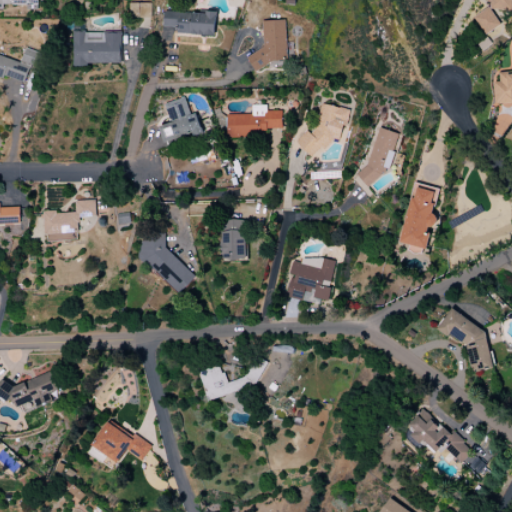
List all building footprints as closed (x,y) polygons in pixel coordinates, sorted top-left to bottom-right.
[(37,5),(37,0),(0,0),(0,10),(3,10),(3,5),(37,5)] [(511,0),(487,0),(487,9),(509,11),(509,4),(511,4),(511,0)] [(151,3),(129,3),(129,18),(151,17),(151,3)] [(483,35),(500,27),(490,7),(473,15),(483,35)] [(177,34),(215,36),(216,13),(164,11),(163,27),(178,28),(177,34)] [(285,20),(262,21),(263,52),(251,53),(251,64),(287,63),(285,20)] [(121,33),(72,32),(72,64),(121,64),(121,33)] [(20,63),(0,55),(0,77),(4,79),(5,76),(26,83),(37,52),(25,48),(20,63)] [(511,71),(498,72),(499,82),(492,82),(493,104),(511,102),(511,71)] [(202,133),(196,113),(190,115),(185,97),(164,104),(170,123),(160,126),(165,144),(202,133)] [(251,115),(227,114),(226,137),(269,138),(269,129),(282,129),(282,111),(266,111),(266,106),(251,105),(251,115)] [(315,133),(301,131),(298,152),(316,154),(317,147),(329,149),(330,140),(340,141),(342,126),(347,126),(349,109),(319,105),(315,133)] [(399,134),(377,127),(362,181),(375,185),(380,166),(389,169),(399,134)] [(96,216),(95,200),(75,201),(76,212),(44,213),(45,241),(79,240),(78,217),(96,216)] [(0,203),(0,224),(20,224),(19,207),(0,208),(0,203)] [(223,260),(246,260),(245,219),(221,220),(223,260)] [(153,233),(135,252),(179,294),(197,275),(153,233)] [(336,263),(303,254),(300,263),(294,261),(285,296),(319,305),(321,299),(326,301),(336,263)] [(488,334),(451,308),(437,328),(474,354),(466,365),(480,374),(485,366),(489,369),(495,360),(487,354),(492,346),(483,340),(488,334)] [(226,383),(221,364),(199,371),(207,400),(267,382),(261,361),(248,365),(251,375),(226,383)] [(9,387),(7,383),(0,385),(0,396),(2,403),(15,398),(20,413),(53,401),(51,394),(59,391),(52,371),(9,387)] [(460,464),(472,450),(451,430),(448,433),(423,409),(405,428),(420,442),(423,440),(436,453),(442,447),(460,464)] [(133,434),(132,437),(107,422),(92,447),(118,463),(125,451),(142,461),(152,445),(133,434)] [(409,511),(390,498),(380,511),(409,511)]
